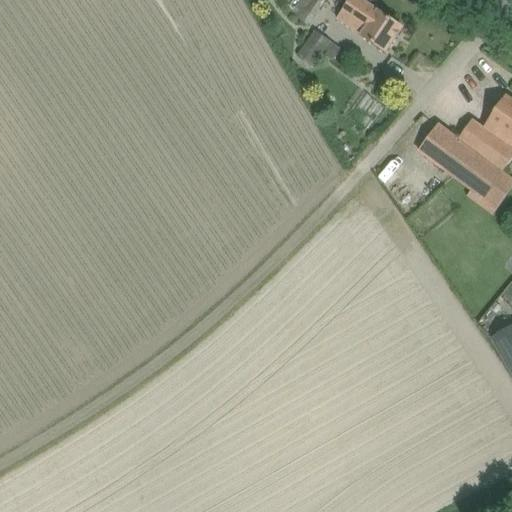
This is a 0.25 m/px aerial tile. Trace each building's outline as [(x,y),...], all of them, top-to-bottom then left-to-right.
[(301,0),(292,15),(308,27),(326,0),(301,0)] [(361,0),(351,0),(343,12),(338,19),(362,35),(386,52),(403,27),(361,0)] [(313,69),(331,43),(316,31),(297,57),(313,69)] [(511,158),(511,100),(507,97),(485,129),(473,120),(459,140),(439,125),(419,152),(497,211),(503,204),(511,190),(511,178),(503,172),(511,158)] [(511,326),(492,339),(506,363),(511,373),(511,370),(507,362),(511,359),(511,326)]
